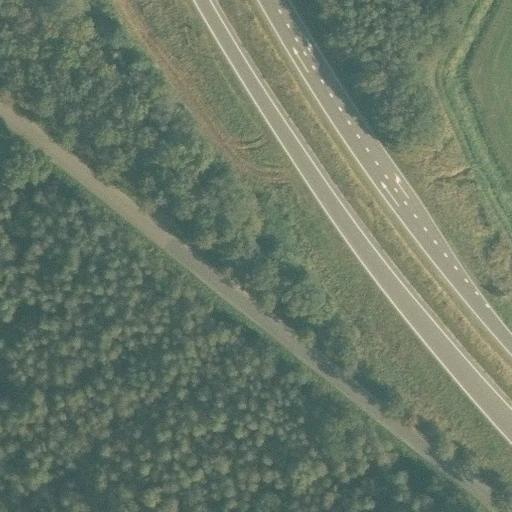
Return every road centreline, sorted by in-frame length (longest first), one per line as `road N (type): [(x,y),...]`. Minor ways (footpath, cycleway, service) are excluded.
road 1 (tertiary): [(499,511),(0,109)]
road 2 (primary): [(200,0),(417,325),(511,432)]
road 3 (primary): [(511,342),(339,117),(269,0)]
